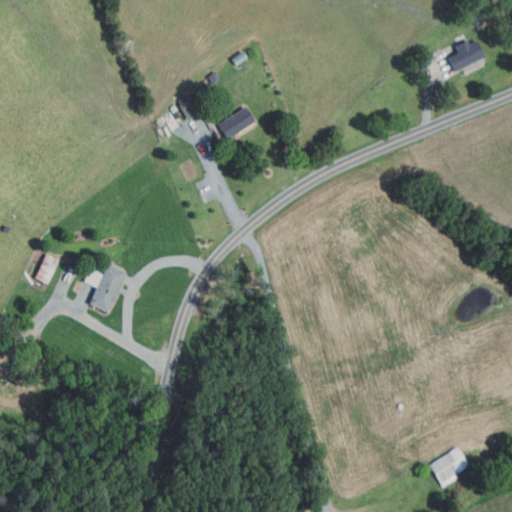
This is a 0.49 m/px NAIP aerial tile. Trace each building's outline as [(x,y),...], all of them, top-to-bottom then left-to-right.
[(481,56),(453,72),(445,59),(456,52),(453,45),(464,38),(466,42),(472,39),(481,56)] [(188,104),(193,116),(187,119),(182,106),(188,104)] [(225,139),(215,123),(244,105),(254,121),(225,139)] [(44,282),(32,276),(44,252),(56,258),(44,282)] [(105,311),(87,302),(94,287),(80,280),(86,267),(101,273),(105,264),(123,272),(105,311)] [(439,483),(427,464),(454,445),(467,464),(439,483)]
